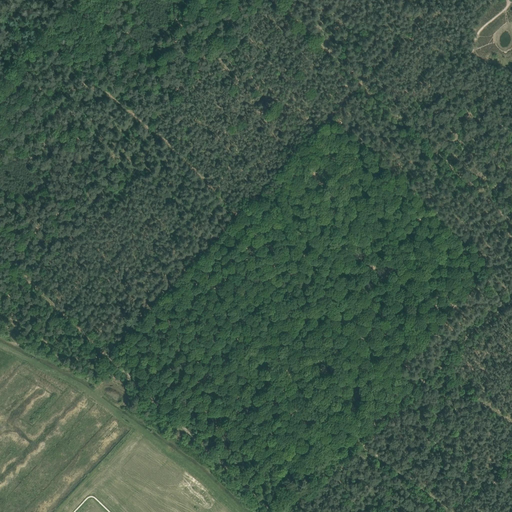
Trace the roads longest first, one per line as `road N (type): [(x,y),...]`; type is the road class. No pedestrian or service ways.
road 1 (track): [(258,498),(104,354)]
road 2 (track): [(0,253),(104,354)]
road 3 (track): [(82,0),(0,88)]
